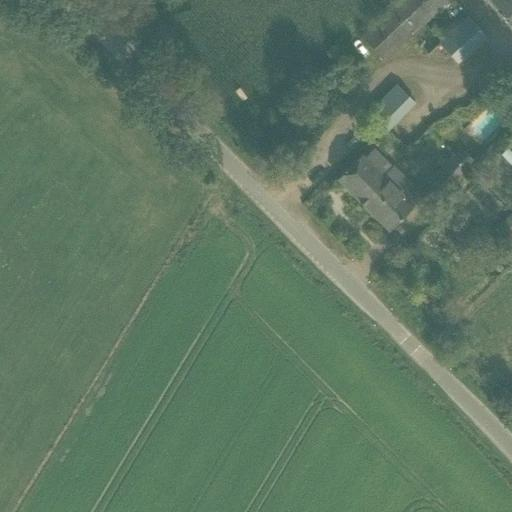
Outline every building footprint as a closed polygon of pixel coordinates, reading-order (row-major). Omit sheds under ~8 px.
[(401,0),(361,37),(384,63),(451,0),(401,0)] [(511,0),(491,0),(511,22),(511,0)] [(439,43),(457,63),(486,37),(467,17),(439,43)] [(369,113),(388,131),(417,102),(398,84),(369,113)] [(511,153),(507,148),(500,155),(511,166),(511,153)] [(423,188),(437,201),(471,167),(470,165),(473,162),(462,151),(459,154),(458,153),(423,188)] [(363,155),(338,179),(389,231),(424,197),(394,167),(384,176),(363,155)] [(511,215),(496,230),(506,241),(511,236),(511,215)]
